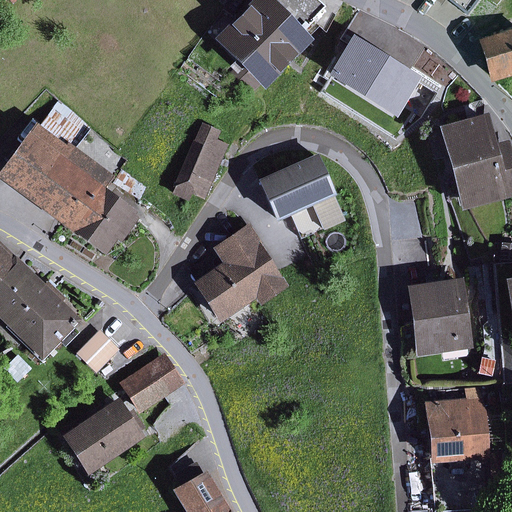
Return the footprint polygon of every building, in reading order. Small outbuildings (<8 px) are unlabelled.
[(319,0),(264,0),(226,39),(270,86),(337,18),(319,0)] [(323,63),(396,110),(424,67),(351,21),(323,63)] [(511,30),(487,36),(498,78),(511,74),(511,30)] [(511,139),(505,141),(498,110),(450,121),(469,205),(511,195),(511,139)] [(119,177),(43,120),(0,176),(76,233),(109,190),(119,177)] [(195,196),(197,191),(208,196),(230,144),(218,139),(223,127),(206,120),(177,189),(195,196)] [(331,155),(268,181),(284,219),(346,194),(331,155)] [(144,217),(109,190),(76,233),(107,256),(114,246),(119,250),(144,217)] [(226,265),(196,284),(220,323),(285,283),(248,223),(214,244),(226,265)] [(82,326),(0,248),(0,326),(43,367),(82,326)] [(463,280),(411,287),(420,353),(471,346),(463,280)] [(119,350),(99,331),(77,354),(98,373),(105,365),(119,350)] [(504,352),(489,350),(486,370),(501,372),(504,352)] [(176,352),(128,380),(145,409),(193,381),(176,352)] [(468,397),(428,401),(435,464),(490,458),(482,388),(467,389),(468,397)] [(156,434),(129,396),(74,435),(101,474),(156,434)] [(236,511),(209,467),(176,487),(190,511),(236,511)]
